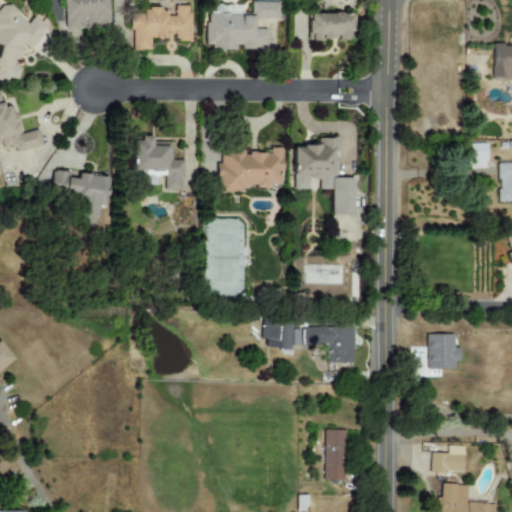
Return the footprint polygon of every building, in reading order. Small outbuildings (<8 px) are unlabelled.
[(58,0),(61,34),(111,31),(109,0),(58,0)] [(249,13),(204,13),(204,48),(241,48),(241,50),(252,50),(252,45),(265,45),(266,28),(253,28),(253,19),(278,19),(278,2),(249,2),(249,13)] [(130,50),(149,50),(148,37),(174,37),(174,41),(189,41),(188,5),(173,6),(173,16),(165,16),(165,8),(140,8),(140,19),(129,19),(130,50)] [(352,14),(305,13),(305,40),(346,41),(346,32),(351,32),(352,14)] [(511,35),(494,35),(494,78),(511,78),(511,35)] [(41,146),(37,129),(20,133),(15,112),(6,114),(1,92),(0,92),(0,146),(12,144),(14,152),(41,146)] [(163,191),(181,191),(181,160),(170,160),(170,141),(152,141),(152,137),(130,137),(130,175),(163,175),(163,191)] [(352,214),(352,178),(336,178),(336,137),(316,138),(316,146),(291,146),(291,189),(306,189),(306,180),(317,180),(317,190),(330,190),(330,214),(352,214)] [(467,144),(468,169),(486,169),(485,144),(467,144)] [(280,186),(281,148),(268,148),(268,153),(241,153),(219,152),(219,164),(215,164),(215,192),(241,193),(241,186),(280,186)] [(511,163),(496,164),(497,202),(511,202),(511,163)] [(106,175),(76,174),(76,178),(67,178),(67,171),(49,170),(48,195),(78,196),(77,215),(96,215),(96,206),(105,206),(106,175)] [(286,320),(259,319),(259,340),(263,340),(263,348),(286,349),(286,320)] [(292,346),(324,345),(324,363),(352,362),(351,326),(292,328),(292,346)] [(424,335),(425,369),(456,369),(455,347),(452,348),(452,334),(424,335)] [(0,342),(0,369),(13,359),(0,342)] [(322,480),(343,480),(343,430),(321,430),(322,480)] [(462,446),(445,446),(445,453),(429,453),(428,471),(461,472),(462,446)] [(493,511),(493,504),(465,503),(466,485),(439,485),(439,492),(437,492),(436,511),(493,511)]
